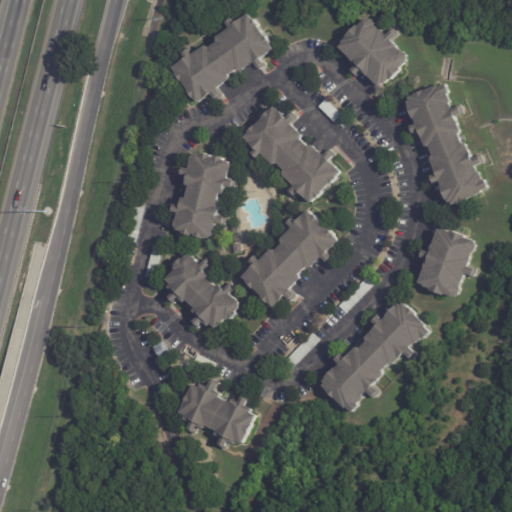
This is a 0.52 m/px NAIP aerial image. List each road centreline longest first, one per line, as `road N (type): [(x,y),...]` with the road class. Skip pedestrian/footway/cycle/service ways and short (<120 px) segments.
road 1 (secondary): [(0,492),(71,240),(119,0)]
road 2 (motorway): [(0,250),(64,0)]
